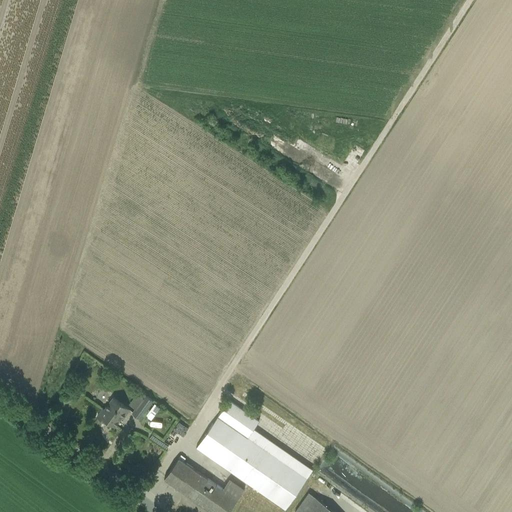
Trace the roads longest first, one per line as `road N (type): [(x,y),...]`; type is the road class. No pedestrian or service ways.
road 1 (track): [(470,0),(140,500)]
road 2 (unclassified): [(156,511),(0,398)]
